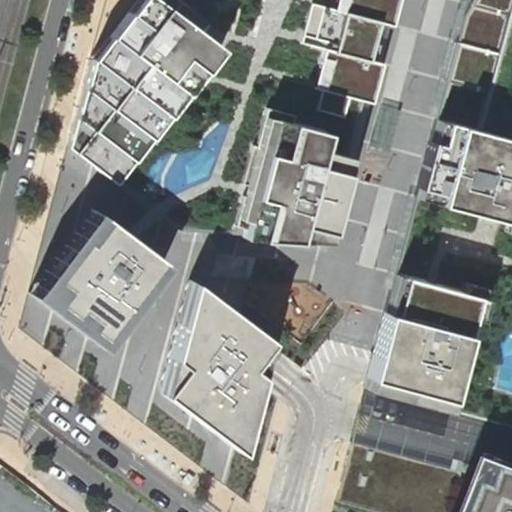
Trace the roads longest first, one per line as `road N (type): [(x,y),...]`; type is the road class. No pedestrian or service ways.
road 1 (residential): [(190,511),(0,365)]
road 2 (residential): [(0,231),(61,0)]
road 3 (unclassified): [(359,343),(314,419),(291,511)]
road 4 (residential): [(0,409),(137,511)]
